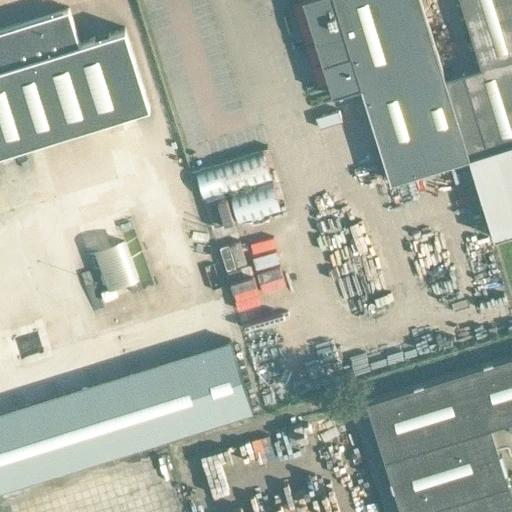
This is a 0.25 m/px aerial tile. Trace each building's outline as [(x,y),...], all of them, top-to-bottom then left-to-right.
[(303,0),(316,39),(316,41),(323,61),(322,61),(323,62),(332,91),(332,92),(333,94),(362,85),(391,180),(469,156),(445,78),(421,0),(303,0)] [(511,0),(460,0),(481,67),(445,78),(469,156),(494,236),(511,230),(511,0)] [(69,7),(23,21),(0,28),(0,151),(150,105),(125,27),(80,42),(69,7)] [(386,229),(372,234),(379,251),(392,246),(386,229)] [(427,259),(453,255),(449,231),(423,235),(427,259)] [(135,232),(109,244),(125,281),(111,287),(114,293),(130,286),(128,282),(152,271),(135,232)] [(308,335),(330,329),(320,290),(279,301),(286,326),(304,321),(308,335)] [(231,339),(191,352),(212,420),(252,408),(231,339)] [(511,511),(511,491),(505,470),(508,469),(502,450),(490,454),(485,437),(486,436),(480,419),(498,413),(511,408),(511,353),(367,399),(401,511),(511,511)]
